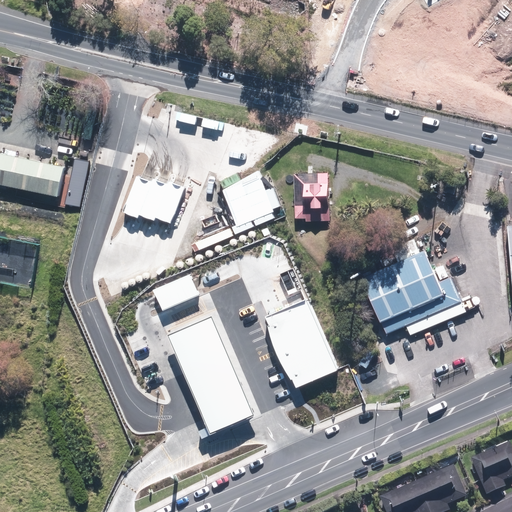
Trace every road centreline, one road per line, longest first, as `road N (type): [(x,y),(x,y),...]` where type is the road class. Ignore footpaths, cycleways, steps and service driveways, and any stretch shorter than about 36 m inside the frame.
road 1 (secondary): [(329,103),(291,103),(140,72),(11,30)]
road 2 (secondary): [(511,384),(209,511)]
road 3 (secondary): [(11,30),(329,103)]
road 4 (secondary): [(329,103),(511,145)]
